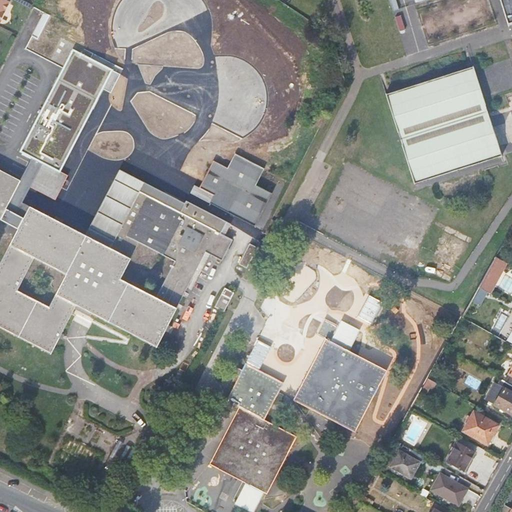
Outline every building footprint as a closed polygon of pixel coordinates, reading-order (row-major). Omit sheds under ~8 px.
[(0,0),(0,20),(10,2),(4,0),(0,0)] [(405,52),(388,0),(346,0),(367,64),(405,52)] [(511,0),(500,0),(508,26),(511,24),(511,0)] [(65,41),(10,147),(32,159),(41,163),(29,186),(47,196),(59,172),(51,168),(94,85),(102,89),(111,71),(80,55),(83,50),(65,41)] [(502,157),(473,66),(386,94),(414,183),(502,157)] [(255,227),(272,193),(256,185),(264,169),(235,154),(227,168),(213,161),(199,188),(213,195),(209,203),(255,227)] [(20,181),(12,197),(21,202),(29,186),(41,163),(32,159),(20,181)] [(12,197),(20,181),(0,170),(0,219),(0,220),(12,197)] [(110,248),(139,191),(142,187),(162,198),(164,193),(119,170),(85,235),(110,248)] [(213,195),(199,188),(194,185),(190,193),(209,203),(213,195)] [(139,191),(110,248),(85,235),(29,206),(18,229),(0,263),(0,328),(51,354),(76,306),(156,347),(205,252),(222,261),(233,240),(220,234),(227,222),(186,201),(184,203),(164,193),(162,198),(142,187),(139,191)] [(18,229),(29,206),(21,202),(12,197),(0,220),(18,229)] [(252,258),(257,248),(249,244),(244,254),(252,258)] [(247,268),(252,258),(244,254),(239,264),(247,268)] [(501,272),(506,263),(495,257),(490,266),(501,272)] [(490,293),(495,284),(484,278),(479,287),(490,293)] [(488,301),(492,294),(490,293),(479,287),(475,294),(488,301)] [(224,311),(234,293),(225,288),(215,307),(224,311)] [(358,316),(373,323),(384,301),(369,294),(358,316)] [(355,432),(386,371),(348,351),(359,330),(342,321),(331,342),(330,341),(337,326),(325,319),(317,335),(325,339),(321,348),(329,352),(312,384),(304,379),(294,400),(355,432)] [(502,352),(506,344),(501,341),(496,349),(502,352)] [(312,384),(329,352),(321,348),(304,379),(312,384)] [(267,494),(296,437),(264,420),(283,383),(246,364),(242,370),(232,365),(229,371),(239,376),(226,401),(239,408),(210,464),(219,469),(223,461),(246,473),(242,481),(246,483),(236,503),(252,511),(253,511),(263,492),(267,494)] [(437,384),(427,378),(425,382),(431,385),(435,387),(437,384)] [(426,395),(431,385),(425,382),(420,391),(426,395)] [(510,414),(511,411),(511,392),(503,387),(494,404),(510,414)] [(487,445),(498,425),(474,411),(470,417),(468,415),(466,419),(469,420),(463,431),(487,445)] [(463,471),(474,451),(457,442),(446,461),(463,471)] [(101,493),(119,457),(102,448),(83,484),(101,493)] [(410,478),(419,462),(399,451),(390,467),(410,478)] [(246,473),(223,461),(219,469),(242,481),(246,473)] [(179,487),(186,473),(181,470),(174,484),(179,487)] [(467,489),(440,474),(432,490),(458,505),(467,489)]
